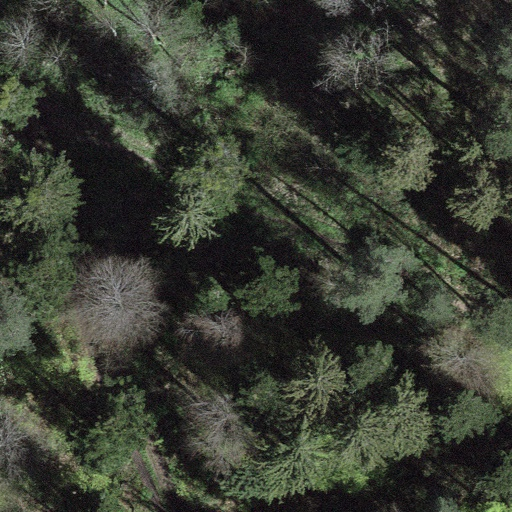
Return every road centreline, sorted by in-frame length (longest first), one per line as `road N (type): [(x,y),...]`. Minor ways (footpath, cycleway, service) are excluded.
road 1 (track): [(511,332),(395,265),(0,82)]
road 2 (track): [(59,111),(66,252),(176,511)]
